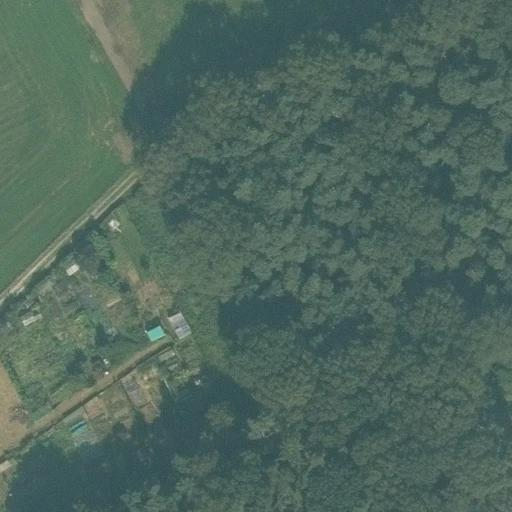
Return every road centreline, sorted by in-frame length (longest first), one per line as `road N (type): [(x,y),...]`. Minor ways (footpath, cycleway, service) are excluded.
road 1 (track): [(0,307),(205,113),(478,0)]
road 2 (track): [(164,144),(454,381)]
